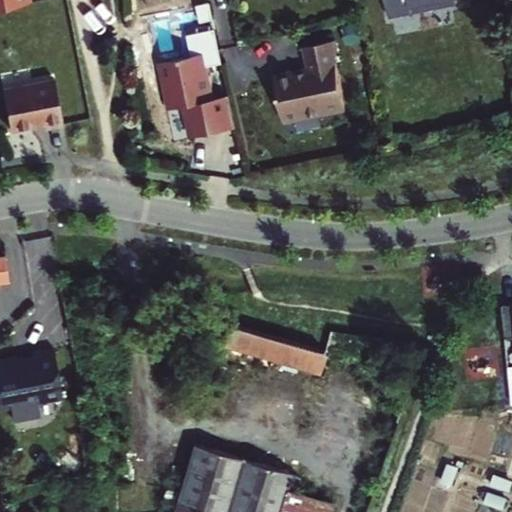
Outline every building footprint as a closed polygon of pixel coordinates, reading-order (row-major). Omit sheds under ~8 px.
[(383,0),(386,12),(449,0),(383,0)] [(292,65),(270,70),(279,116),(341,104),(327,35),(300,41),(305,65),(292,68),(292,65)] [(205,49),(163,58),(172,104),(182,102),(186,101),(191,125),(209,121),(211,129),(234,124),(228,93),(214,95),(205,49)] [(163,58),(158,58),(167,105),(172,104),(163,58)] [(66,76),(15,86),(22,126),(55,120),(56,124),(75,120),(66,76)] [(186,101),(182,102),(188,133),(211,129),(209,121),(191,125),(186,101)] [(8,254),(0,255),(0,282),(13,280),(8,254)] [(511,303),(497,305),(500,338),(511,336),(511,303)] [(257,354),(318,374),(325,351),(232,320),(225,343),(228,344),(223,359),(252,369),(257,354)] [(64,375),(55,326),(33,330),(34,334),(17,337),(17,335),(0,338),(0,380),(1,387),(11,385),(14,399),(41,394),(38,380),(64,375)] [(297,468),(297,467),(198,442),(178,511),(334,511),(340,496),(302,485),(306,471),(297,468)] [(79,452),(64,454),(66,469),(81,467),(79,452)] [(448,463),(442,482),(451,485),(457,466),(448,463)] [(511,481),(511,480),(494,474),(490,484),(509,490),(511,481)] [(506,498),(487,492),(484,501),(503,508),(506,498)]
